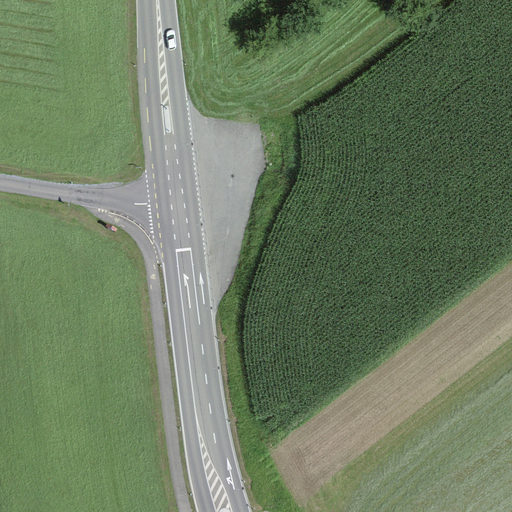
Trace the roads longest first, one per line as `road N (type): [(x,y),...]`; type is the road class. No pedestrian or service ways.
road 1 (secondary): [(224,511),(196,409),(177,203)]
road 2 (secondary): [(177,203),(157,0)]
road 3 (unclassified): [(177,203),(96,200),(0,183)]
